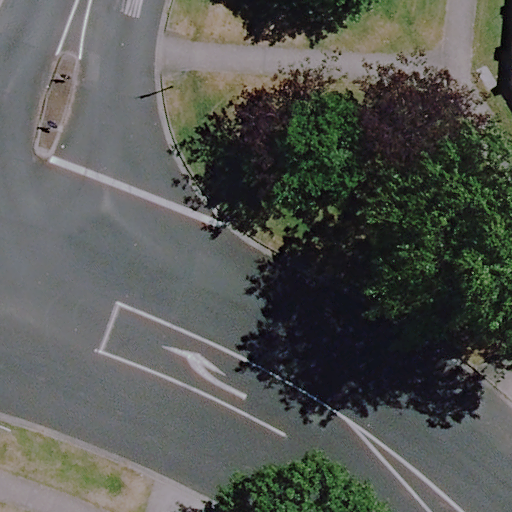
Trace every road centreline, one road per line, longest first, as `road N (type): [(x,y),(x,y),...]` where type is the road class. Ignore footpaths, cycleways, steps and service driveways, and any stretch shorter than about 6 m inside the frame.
road 1 (tertiary): [(8,263),(198,334),(347,415),(456,511)]
road 2 (tertiary): [(8,263),(85,0)]
